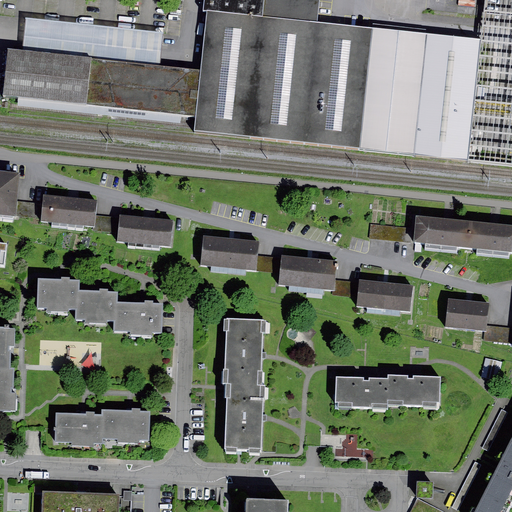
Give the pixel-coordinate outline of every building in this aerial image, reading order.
[(195,130),(362,145),(374,29),(317,22),(319,0),(204,0),(203,10),(207,11),(201,70),(197,116),(195,130)] [(374,29),(362,145),(511,160),(511,0),(486,0),(482,37),(482,40),(374,29)] [(155,32),(26,18),(22,51),(160,66),(164,33),(155,32)] [(22,51),(9,50),(4,99),(197,116),(201,70),(160,66),(22,51)] [(20,173),(0,171),(0,214),(16,216),(18,201),(20,173)] [(98,201),(44,196),(43,203),(41,219),(41,222),(95,227),(96,215),(98,201)] [(43,203),(18,201),(16,216),(41,219),(43,203)] [(119,218),(96,215),(95,227),(95,231),(118,233),(119,218)] [(173,220),(120,215),(119,218),(118,233),(117,242),(171,247),(173,220)] [(448,219),(416,216),(415,229),(414,243),(467,248),(470,222),(448,219)] [(511,225),(496,224),(470,222),(467,248),(511,252),(511,225)] [(415,229),(371,225),(369,239),(414,243),(415,229)] [(232,239),(204,236),(201,265),(256,271),(258,256),(259,242),(232,239)] [(0,266),(6,267),(9,243),(0,242),(0,266)] [(282,258),(258,256),(256,271),(281,274),(282,258)] [(309,259),(282,256),(282,258),(281,274),(279,286),(335,291),(336,280),(338,262),(309,259)] [(58,280),(38,279),(37,309),(47,309),(47,312),(69,312),(69,310),(78,310),(79,291),(80,281),(70,281),(70,278),(61,278),(61,280),(58,280)] [(360,283),(336,280),(335,291),(334,297),(358,299),(360,283)] [(386,283),(360,280),(360,283),(358,299),(357,306),(411,312),(414,285),(386,283)] [(79,291),(78,310),(78,320),(85,320),(85,323),(108,324),(108,321),(117,322),(118,302),(119,292),(108,292),(108,290),(100,290),(100,292),(98,292),(79,291)] [(445,327),(486,331),(487,325),(490,304),(469,301),(449,299),(445,327)] [(142,303),(118,302),(117,322),(117,331),(131,332),(130,335),(152,336),(152,332),(162,333),(163,305),(153,304),(153,302),(145,301),(145,304),(142,303)] [(263,320),(227,319),(223,384),(228,385),(260,386),(261,356),(263,320)] [(511,327),(487,325),(486,331),(485,341),(511,343),(511,327)] [(0,368),(11,369),(12,350),(9,350),(9,349),(9,346),(15,347),(16,329),(0,327),(0,368)] [(485,358),(481,377),(497,381),(502,362),(485,358)] [(11,369),(0,368),(0,411),(16,412),(17,394),(12,393),(12,391),(12,389),(14,389),(15,370),(11,369)] [(388,379),(387,401),(403,402),(402,405),(422,406),(422,402),(439,403),(440,378),(414,377),(414,380),(411,380),(408,380),(408,376),(388,375),(388,379)] [(364,378),(335,377),(335,404),(352,404),(352,407),(373,408),(372,404),(388,405),(387,401),(388,379),(370,378),(369,382),(366,382),(364,382),(364,378)] [(260,386),(228,385),(225,449),(261,450),(263,419),(265,387),(260,386)] [(102,415),(101,439),(117,440),(117,443),(139,444),(139,441),(149,441),(150,412),(140,412),(140,409),(132,409),(132,411),(130,411),(102,410),(102,415)] [(502,410),(482,448),(488,451),(508,413),(502,410)] [(84,414),(56,413),(55,441),(73,442),(72,445),(93,446),(93,443),(100,443),(101,439),(102,415),(95,415),(95,412),(86,412),(86,414),(84,414)] [(511,440),(503,459),(475,511),(509,511),(511,507),(511,440)] [(483,466),(475,462),(451,507),(459,511),(483,466)] [(433,482),(417,482),(416,498),(433,499),(433,492),(433,482)] [(132,492),(124,491),(123,500),(132,501),(132,492)] [(81,494),(43,493),(42,511),(119,511),(120,495),(81,494)] [(287,511),(288,501),(246,499),(245,511),(287,511)] [(443,511),(418,499),(410,511),(443,511)]
